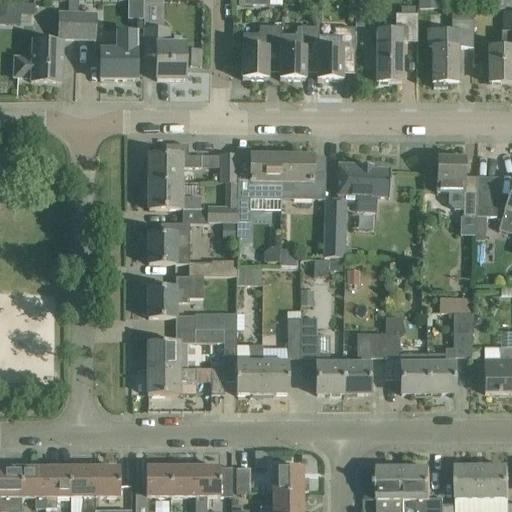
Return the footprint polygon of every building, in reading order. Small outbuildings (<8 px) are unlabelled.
[(363,0),(352,0),(352,8),(364,9),(363,0)] [(440,10),(440,0),(419,0),(419,10),(440,10)] [(63,2),(63,14),(78,15),(79,3),(63,2)] [(87,16),(88,2),(79,2),(79,3),(78,15),(87,16)] [(6,6),(6,16),(20,16),(33,17),(34,7),(6,6)] [(58,41),(94,42),(95,16),(87,16),(78,15),(63,14),(60,14),(58,41)] [(432,65),(432,85),(433,85),(433,91),(447,91),(447,85),(458,85),(458,65),(458,50),(474,50),(473,43),(473,14),(452,15),(452,33),(445,33),(445,50),(432,50),(432,65)] [(511,14),(506,14),(506,33),(502,33),(502,50),(488,50),(488,85),(511,85),(511,14)] [(396,16),(395,33),(377,32),(377,49),(365,49),(365,71),(376,71),(376,85),(401,85),(402,50),(401,50),(401,43),(417,43),(417,16),(396,16)] [(268,55),(280,55),(281,29),(259,29),(259,34),(257,37),(243,37),(242,82),(267,82),(268,55)] [(305,56),(317,56),(317,30),(296,29),(296,35),(294,37),(281,37),(281,29),(280,55),(279,82),(305,83),(305,56)] [(317,30),(317,56),(317,83),(342,83),(342,57),(354,57),(355,30),(334,30),(333,35),(331,38),(318,38),(318,30),(317,30)] [(145,56),(157,56),(156,83),(184,83),(185,47),(169,47),(169,32),(145,32),(145,56)] [(118,51),(100,51),(100,83),(136,83),(136,52),(136,35),(118,35),(118,51)] [(32,59),(14,58),(14,80),(31,81),(31,84),(61,85),(62,45),(32,43),(32,59)] [(149,158),(149,184),(181,184),(181,170),(221,170),(221,178),(220,178),(220,185),(236,185),(236,175),(236,158),(221,158),(221,159),(188,159),(188,147),(165,147),(165,158),(149,158)] [(250,202),(281,202),(283,159),(250,158),(250,175),(236,175),(236,185),(237,209),(237,226),(237,241),(250,241),(250,202)] [(283,159),(281,202),(325,203),(325,201),(326,176),(312,176),(312,159),(283,159)] [(463,213),(463,219),(475,219),(476,179),(464,179),(465,161),(437,160),(436,194),(449,195),(448,206),(454,212),(463,213)] [(325,203),(323,259),(344,259),(346,203),(357,204),(357,214),(377,215),(377,199),(389,200),(390,193),(391,173),(372,172),(372,168),(339,167),(338,187),(337,197),(337,201),(325,201),(325,203)] [(497,180),(476,179),(475,219),(496,220),(497,180)] [(181,199),(181,184),(149,184),(148,212),(181,212),(181,211),(200,211),(200,200),(181,199)] [(511,187),(504,212),(498,232),(511,236),(511,187)] [(237,226),(237,209),(208,209),(208,226),(235,227),(237,226)] [(189,267),(190,226),(160,226),(160,237),(148,237),(148,267),(189,267)] [(343,263),(329,262),(329,272),(343,273),(343,263)] [(237,279),(237,270),(237,263),(212,263),(212,279),(237,279)] [(237,270),(237,279),(237,288),(261,287),(261,270),(237,270)] [(360,273),(348,273),(348,286),(360,286),(360,273)] [(148,291),(148,321),(176,321),(176,306),(189,306),(189,301),(204,301),(203,280),(176,280),(176,291),(148,291)] [(453,316),(471,315),(471,300),(440,300),(441,316),(453,316)] [(471,361),(471,315),(453,316),(453,352),(453,361),(471,361)] [(237,336),(237,316),(194,317),(194,336),(223,336),(237,336)] [(386,337),(385,337),(385,361),(385,367),(400,367),(401,397),(428,397),(427,367),(427,357),(400,357),(400,340),(406,336),(402,320),(386,320),(386,337)] [(288,341),(287,341),(287,361),(300,361),(300,321),(288,321),(288,341)] [(317,321),(302,321),(302,361),(317,361),(317,321)] [(223,345),(223,336),(194,336),(194,346),(223,345)] [(263,397),(262,348),(237,348),(237,336),(223,336),(223,345),(224,368),(224,369),(224,383),(236,383),(236,397),(263,397)] [(370,367),(369,361),(385,361),(385,337),(356,337),(357,367),(343,367),(343,397),(370,397),(370,367)] [(147,345),(147,371),(179,370),(179,345),(147,345)] [(263,348),(262,348),(263,397),(289,397),(289,365),(263,365),(263,348)] [(485,364),(484,364),(484,396),(511,396),(511,376),(511,351),(485,351),(485,364)] [(343,397),(343,367),(316,367),(316,397),(343,397)] [(428,397),(454,396),(454,367),(427,367),(428,397)] [(224,383),(224,369),(224,368),(210,368),(210,378),(211,398),(224,397),(224,383)] [(179,370),(147,371),(147,398),(179,398),(179,384),(195,384),(195,370),(179,370)] [(511,511),(511,505),(508,506),(508,469),(482,470),(481,511),(511,511)] [(119,470),(95,471),(95,500),(119,500),(119,470)] [(149,511),(149,500),(170,500),(170,470),(145,470),(145,497),(135,497),(134,511),(149,511)] [(170,500),(195,500),(195,470),(170,470),(170,500)] [(231,470),(195,470),(195,500),(194,511),(206,511),(206,500),(231,500),(231,470)] [(237,496),(250,496),(250,470),(237,470),(237,496)] [(302,470),(273,470),(273,495),(302,495),(302,494),(308,494),(308,481),(302,481),(302,470)] [(403,511),(403,502),(403,470),(377,471),(377,485),(374,485),(374,489),(377,489),(376,511),(403,511)] [(430,500),(429,470),(403,470),(403,502),(412,502),(413,507),(416,510),(417,511),(442,511),(443,506),(443,500),(430,500)] [(455,506),(443,506),(442,511),(481,511),(482,470),(455,470),(455,506)] [(0,500),(22,501),(21,471),(0,471),(0,500)] [(35,511),(46,511),(46,500),(45,471),(21,471),(22,501),(36,500),(35,511)] [(57,500),(70,500),(70,471),(45,471),(46,500),(46,511),(57,511),(57,500)] [(94,511),(95,500),(95,471),(70,471),(70,500),(83,500),(83,511),(94,511)] [(260,510),(259,511),(302,511),(302,495),(273,495),(273,510),(260,510)]
